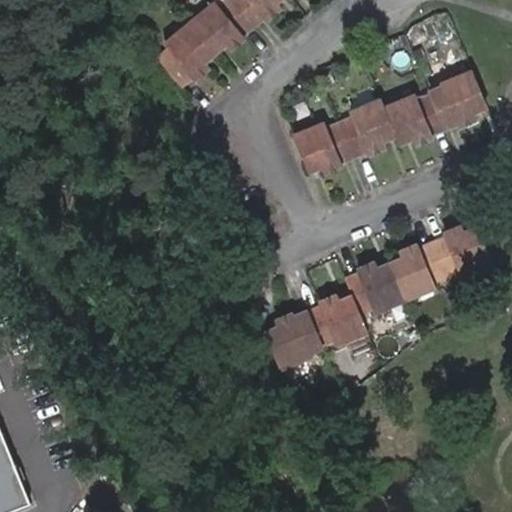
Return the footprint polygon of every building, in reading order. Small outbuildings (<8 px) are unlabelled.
[(231,0),(218,10),(213,5),(164,46),(168,52),(156,62),(180,90),(192,79),(194,82),(209,70),(204,64),(200,59),(210,51),(221,42),(224,47),(229,53),(245,40),(242,38),(263,20),(266,22),(281,9),(276,4),(272,0),(231,0)] [(214,55),(224,47),(221,42),(210,51),(214,55)] [(200,59),(204,64),(214,55),(210,51),(200,59)] [(392,130),(394,135),(396,138),(410,133),(415,146),(434,139),(432,135),(446,131),(458,125),(459,128),(477,120),(471,107),(484,102),(472,73),(441,86),(443,92),(417,103),(415,97),(384,111),(380,102),(350,115),(352,121),(339,127),(327,132),(324,125),(293,138),(306,167),(319,162),(324,174),(341,167),(340,163),(366,153),(367,156),(386,148),(382,140),(380,135),(392,130)] [(382,140),(394,135),(392,130),(380,135),(382,140)] [(347,282),(354,301),(356,305),(343,311),(341,306),(338,298),(319,305),(320,309),(309,314),(294,320),(293,317),(275,324),(281,336),(268,342),(281,372),(314,359),(310,353),(336,343),(338,348),(369,336),(360,314),(374,308),(377,315),(436,290),(434,283),(447,278),(460,272),(463,278),(493,266),(480,237),(468,242),(467,238),(462,229),(444,237),(446,240),(433,246),(419,251),(417,248),(400,256),(403,264),(405,268),(393,274),(380,279),(379,274),(375,266),(357,274),(359,277),(347,282)] [(391,269),(393,274),(405,268),(403,264),(391,269)] [(391,269),(379,274),(380,279),(393,274),(391,269)] [(356,305),(354,301),(341,306),(343,311),(356,305)] [(0,431),(0,511),(10,511),(29,505),(0,431)]
